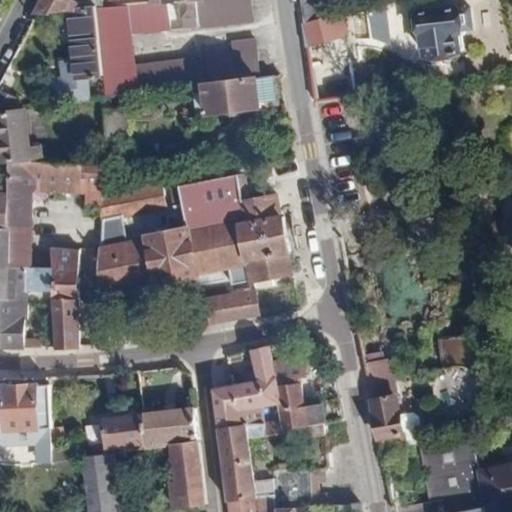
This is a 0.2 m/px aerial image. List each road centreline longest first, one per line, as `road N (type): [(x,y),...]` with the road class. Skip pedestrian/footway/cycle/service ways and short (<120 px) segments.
road 1 (residential): [(337,315),(284,0)]
road 2 (residential): [(337,315),(378,511)]
road 3 (residential): [(0,361),(96,359),(197,344)]
road 4 (residential): [(197,344),(219,511)]
road 5 (residential): [(197,344),(337,315)]
